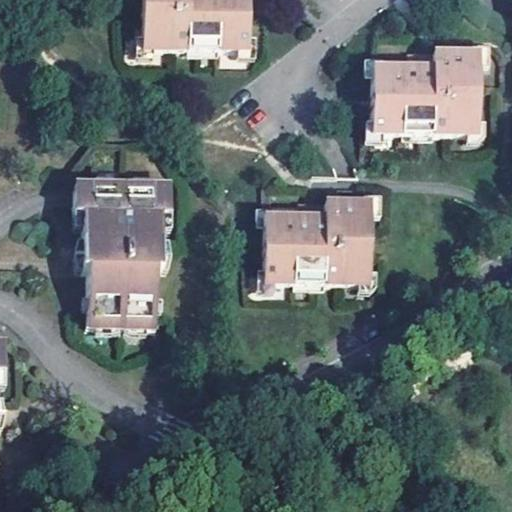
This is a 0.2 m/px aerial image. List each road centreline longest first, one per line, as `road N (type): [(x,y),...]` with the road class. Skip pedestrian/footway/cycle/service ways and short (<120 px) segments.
road 1 (residential): [(184,438),(227,431),(511,264)]
road 2 (residential): [(184,438),(79,380),(0,304)]
road 3 (residential): [(247,127),(292,98),(315,48),(375,0)]
